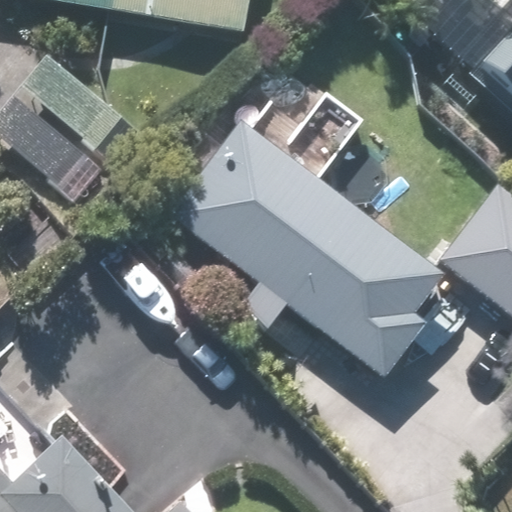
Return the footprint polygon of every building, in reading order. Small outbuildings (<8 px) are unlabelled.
[(12,0),(244,38),(250,0),(12,0)] [(511,33),(469,80),(511,118),(511,33)] [(123,122),(48,62),(22,94),(97,154),(123,122)] [(0,139),(59,194),(89,162),(21,99),(0,121),(0,139)] [(449,282),(244,126),(171,222),(387,385),(430,329),(419,321),(449,282)] [(511,321),(511,199),(501,191),(441,269),(511,321)] [(0,511),(186,511),(182,507),(176,511),(129,511),(65,444),(15,491),(0,475),(0,511)]
